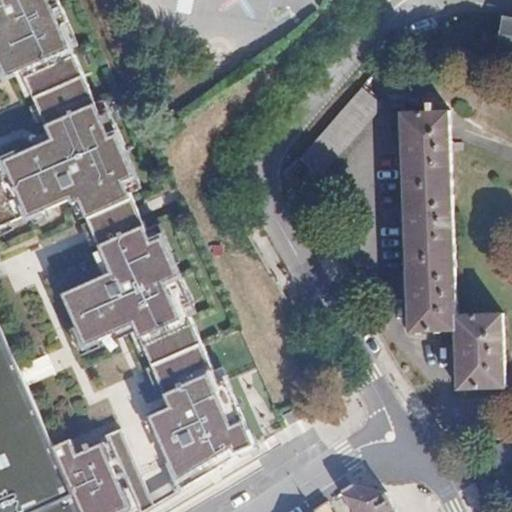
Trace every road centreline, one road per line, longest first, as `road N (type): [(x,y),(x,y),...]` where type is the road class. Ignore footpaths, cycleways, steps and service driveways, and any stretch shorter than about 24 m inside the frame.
road 1 (residential): [(390,437),(366,374),(278,226),(266,177),(278,136),(405,0)]
road 2 (unclassified): [(259,511),(348,453),(390,437)]
